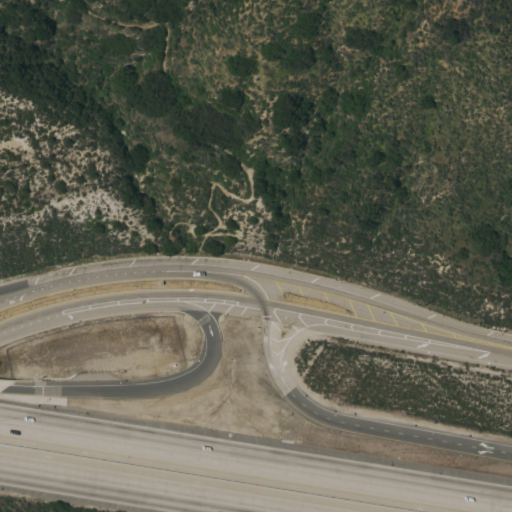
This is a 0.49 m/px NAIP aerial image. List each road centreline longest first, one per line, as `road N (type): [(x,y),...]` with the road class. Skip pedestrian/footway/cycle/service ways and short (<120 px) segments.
road 1 (primary): [(511,341),(245,277),(99,279),(0,305)]
road 2 (motorway): [(511,505),(0,420)]
road 3 (motorway): [(0,334),(173,309),(197,316),(211,350),(200,372),(157,390),(0,390)]
road 4 (motorway): [(301,407),(283,361),(309,333),(506,358)]
road 5 (primary): [(0,330),(131,301),(263,309)]
road 6 (motorway): [(0,469),(259,511)]
road 7 (primary): [(263,309),(511,359)]
road 8 (motorway): [(492,452),(345,425),(301,407)]
